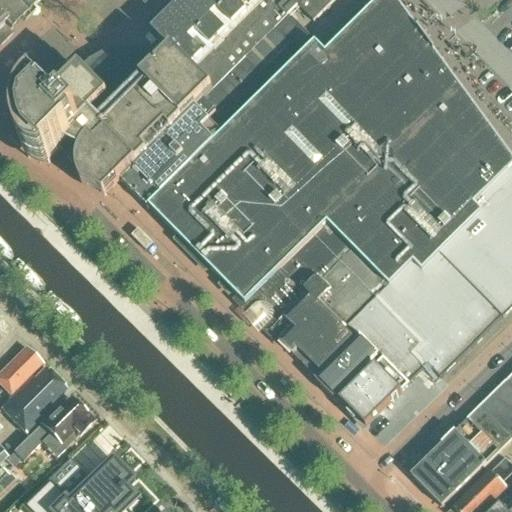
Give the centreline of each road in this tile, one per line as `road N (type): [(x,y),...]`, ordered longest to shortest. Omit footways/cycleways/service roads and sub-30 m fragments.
road 1 (tertiary): [(0,132),(30,176),(115,231),(386,511)]
road 2 (unclassified): [(202,511),(0,303)]
